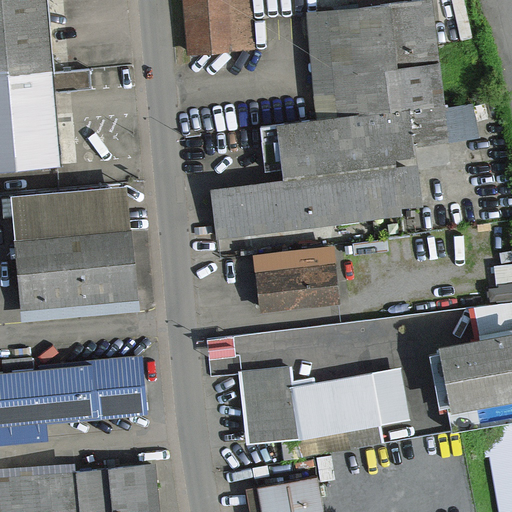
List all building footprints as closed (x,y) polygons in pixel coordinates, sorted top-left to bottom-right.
[(0,0),(0,80),(52,75),(44,0),(0,0)] [(245,0),(181,0),(186,58),(250,52),(245,0)] [(277,185),(211,192),(215,237),(398,219),(397,209),(417,207),(411,146),(496,138),(492,102),(439,108),(428,4),(305,17),(316,124),(271,129),(277,185)] [(0,173),(61,168),(52,75),(0,80),(0,173)] [(123,190),(14,202),(25,318),(135,307),(123,190)] [(329,251),(250,259),(256,317),(335,309),(329,251)] [(511,336),(437,348),(449,416),(511,405),(511,336)] [(211,361),(236,360),(235,339),(210,340),(211,361)] [(0,377),(0,441),(46,437),(44,421),(144,411),(139,359),(39,368),(40,373),(0,377)] [(400,375),(293,389),(291,370),(240,374),(246,442),(300,438),(406,424),(400,375)] [(511,511),(511,429),(486,434),(499,511),(511,511)] [(154,511),(150,465),(0,479),(0,511),(154,511)] [(319,511),(315,483),(260,493),(263,511),(319,511)]
